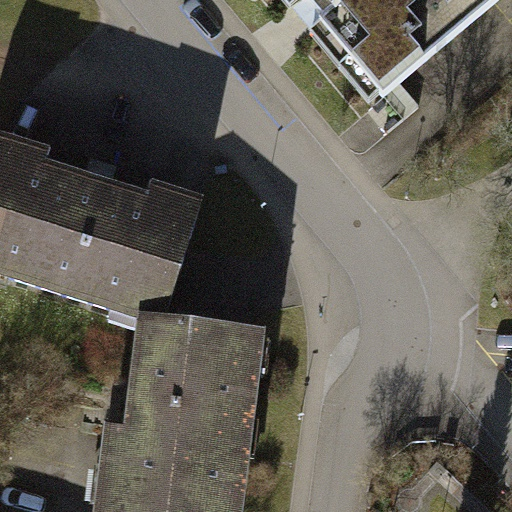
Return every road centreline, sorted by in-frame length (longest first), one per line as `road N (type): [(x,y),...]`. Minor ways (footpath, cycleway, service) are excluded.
road 1 (residential): [(396,328),(375,262),(154,0)]
road 2 (residential): [(332,511),(343,428),(374,388),(396,328)]
road 3 (residential): [(511,418),(475,373),(396,328)]
